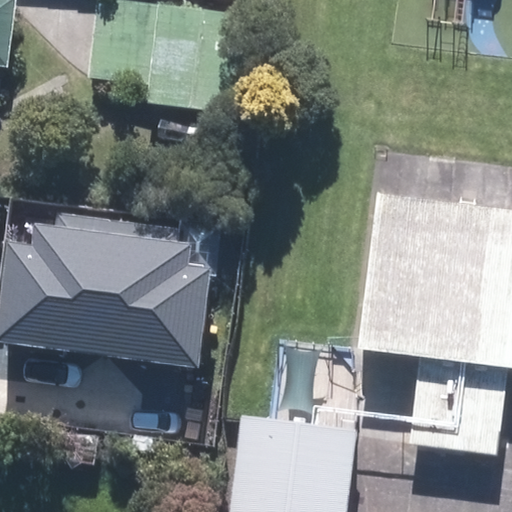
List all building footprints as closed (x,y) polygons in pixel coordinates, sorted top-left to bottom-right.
[(21,4),(0,1),(0,75),(12,77),(21,4)] [(238,20),(88,12),(84,85),(144,88),(142,119),(207,123),(208,98),(234,99),(238,20)] [(511,226),(369,207),(348,356),(417,366),(406,447),(494,459),(505,378),(511,378),(511,226)] [(0,260),(0,263),(0,361),(92,373),(108,236),(86,234),(47,230),(45,244),(30,243),(27,263),(0,260)] [(92,373),(193,385),(205,285),(181,283),(183,260),(168,258),(170,244),(108,236),(92,373)] [(267,428),(239,424),(226,511),(344,511),(354,440),(267,428)]
